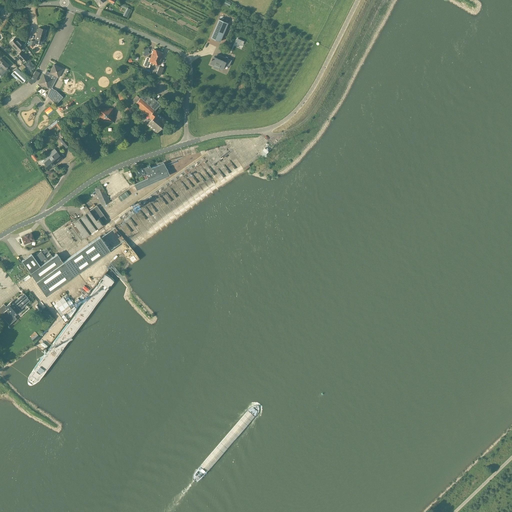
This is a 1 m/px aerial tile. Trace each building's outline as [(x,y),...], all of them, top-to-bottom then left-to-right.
[(126,17),(131,9),(127,7),(122,15),(126,17)] [(219,19),(211,38),(220,42),(228,23),(219,19)] [(43,41),(46,29),(38,27),(35,39),(43,41)] [(20,49),(23,46),(15,37),(9,43),(17,51),(16,52),(18,54),(17,55),(24,63),(29,58),(20,49)] [(153,65),(154,62),(158,51),(154,50),(150,58),(146,57),(143,65),(149,67),(151,64),(153,65)] [(158,51),(154,62),(159,64),(163,53),(158,51)] [(215,66),(214,68),(218,70),(219,68),(220,68),(220,66),(224,68),(225,65),(229,66),(232,60),(218,54),(217,58),(214,57),(213,58),(212,59),(213,60),(211,64),(215,66)] [(4,70),(9,65),(1,58),(0,58),(0,65),(0,66),(0,71),(3,74),(5,71),(4,70)] [(29,61),(26,65),(31,70),(34,66),(29,61)] [(58,77),(63,69),(54,64),(50,72),(46,71),(44,74),(39,83),(48,88),(48,87),(51,89),(57,77),(58,77)] [(18,68),(13,73),(23,81),(27,77),(18,68)] [(36,79),(40,72),(36,70),(32,77),(28,81),(31,84),(35,81),(36,82),(37,79),(36,79)] [(56,104),(63,97),(57,92),(56,90),(49,97),(56,104)] [(140,97),(140,98),(135,104),(152,119),(147,124),(156,132),(166,120),(155,110),(160,104),(153,97),(151,99),(146,94),(143,93),(140,97)] [(113,120),(113,110),(100,110),(100,120),(113,120)] [(58,120),(47,126),(49,129),(59,123),(58,120)] [(63,136),(61,138),(59,140),(66,148),(70,144),(63,136)] [(62,158),(56,151),(54,148),(39,160),(43,165),(45,163),(50,169),(62,158)] [(137,189),(169,175),(166,168),(164,163),(154,167),(151,168),(150,165),(143,168),(146,173),(148,178),(134,184),(137,189)] [(146,173),(143,168),(143,167),(136,170),(139,176),(146,173)] [(102,206),(110,202),(106,192),(105,192),(101,184),(94,188),(102,206)] [(84,237),(104,223),(102,222),(106,219),(104,215),(97,205),(89,211),(89,210),(73,222),(84,237)] [(83,214),(89,210),(85,205),(80,208),(83,214)] [(24,244),(34,239),(31,233),(21,237),(24,244)] [(46,295),(110,250),(100,235),(63,262),(57,254),(53,257),(50,254),(46,258),(41,251),(34,257),(31,254),(22,261),(46,295)] [(134,261),(138,258),(130,250),(127,253),(134,261)] [(72,300),(77,297),(74,290),(68,293),(72,300)] [(63,299),(53,306),(64,320),(70,316),(68,314),(73,311),(71,309),(75,306),(71,300),(71,299),(66,292),(60,296),(63,299)] [(29,300),(27,298),(24,294),(13,303),(12,301),(6,306),(5,305),(0,308),(0,310),(2,314),(8,309),(13,315),(20,309),(21,308),(24,307),(25,305),(26,303),(29,300)] [(40,312),(46,307),(41,301),(35,306),(40,312)]
